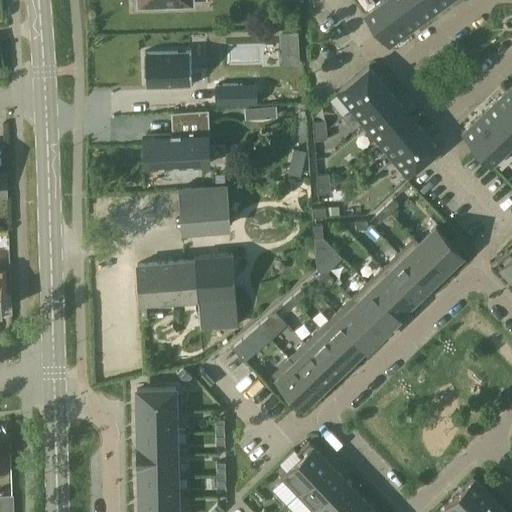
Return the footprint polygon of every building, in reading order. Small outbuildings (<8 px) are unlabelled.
[(408,33),(383,0),(380,0),(364,12),(389,46),(408,33)] [(383,0),(408,33),(425,20),(410,0),(383,0)] [(410,0),(425,20),(443,7),(437,0),(410,0)] [(282,31),(283,63),(299,62),(298,30),(282,31)] [(193,50),(146,52),(147,85),(194,84),(193,50)] [(336,92),(350,110),(384,82),(369,64),(336,92)] [(364,126),(397,99),(384,82),(350,110),(364,126)] [(216,84),(216,104),(256,103),(256,84),(216,84)] [(511,121),(511,90),(509,87),(494,102),(511,121)] [(411,115),(397,99),(364,126),(378,143),(411,115)] [(508,148),(511,144),(511,121),(494,102),(478,117),(508,148)] [(256,118),(255,107),(245,108),(246,119),(256,118)] [(181,135),(147,138),(149,169),(204,165),(200,115),(180,116),(181,135)] [(392,160),(425,132),(411,115),(378,143),(392,160)] [(462,133),(492,164),(508,148),(478,117),(462,133)] [(313,130),(325,130),(325,120),(313,121),(313,130)] [(325,130),(313,130),(314,140),(326,139),(325,130)] [(440,149),(425,132),(392,160),(406,177),(422,164),(440,149)] [(287,173),(299,176),(303,160),(291,157),(287,173)] [(316,174),(317,184),(330,183),(330,173),(316,174)] [(317,184),(318,193),(331,192),(330,183),(317,184)] [(181,233),(231,229),(227,190),(178,195),(181,233)] [(393,198),(384,206),(390,212),(399,203),(393,198)] [(325,206),(313,207),(313,217),(326,216),(325,206)] [(384,206),(375,215),(381,220),(390,212),(384,206)] [(367,220),(355,221),(356,229),(368,228),(367,220)] [(322,224),(314,225),(315,236),(323,236),(322,224)] [(445,270),(467,249),(455,237),(451,242),(436,226),(419,241),(414,236),(413,237),(445,270)] [(429,285),(445,270),(413,237),(398,252),(429,285)] [(511,253),(509,250),(497,261),(501,266),(511,277),(511,253)] [(200,327),(238,324),(233,252),(195,255),(195,258),(137,262),(140,303),(198,298),(200,327)] [(382,267),(414,300),(429,285),(398,252),(382,267)] [(414,300),(382,267),(371,278),(367,282),(398,315),(414,300)] [(324,268),(315,276),(321,283),(330,275),(324,268)] [(367,282),(351,297),(383,330),(398,315),(367,282)] [(301,289),(292,296),(297,303),(306,295),(301,289)] [(292,296),(283,304),(288,311),(297,303),(292,296)] [(350,298),(356,302),(340,317),(367,345),(383,330),(351,297),(350,298)] [(268,317),(259,324),(264,331),(273,323),(270,319),(268,317)] [(367,345),(340,317),(325,332),(351,360),(357,354),(367,345)] [(259,324),(241,339),(252,352),(269,337),(264,331),(259,324)] [(351,360),(325,332),(309,347),(336,375),(351,360)] [(294,362),(320,390),(336,375),(309,347),(294,362)] [(292,404),(298,410),(320,390),(294,362),(276,378),(292,394),(287,398),(292,404)] [(183,366),(177,372),(186,382),(192,376),(183,366)] [(176,387),(137,388),(137,411),(176,411),(176,387)] [(176,411),(137,411),(138,428),(138,433),(177,432),(176,411)] [(224,419),(215,419),(216,431),(224,431),(224,419)] [(224,431),(216,431),(216,444),(225,444),(224,431)] [(177,432),(138,433),(138,441),(138,455),(177,454),(177,432)] [(301,457),(280,477),(297,494),(330,462),(309,441),(297,452),(301,457)] [(177,454),(138,455),(139,476),(178,475),(177,454)] [(225,462),(216,462),(216,474),(216,475),(225,474),(225,469),(225,462)] [(312,510),(345,478),(330,462),(297,494),(312,510)] [(225,474),(217,475),(217,487),(226,487),(225,474)] [(178,475),(139,476),(139,498),(178,497),(178,475)] [(462,486),(463,488),(444,506),(449,511),(472,511),(491,494),(473,475),(471,477),(462,486)] [(345,478),(312,510),(313,511),(340,511),(360,494),(345,478)] [(371,511),(374,509),(360,494),(340,511),(371,511)] [(491,494),(472,511),(505,511),(507,511),(491,494)] [(13,495),(0,495),(0,511),(14,511),(13,495)] [(178,511),(178,497),(139,498),(139,511),(178,511)] [(217,503),(208,511),(220,511),(224,509),(217,503)]
